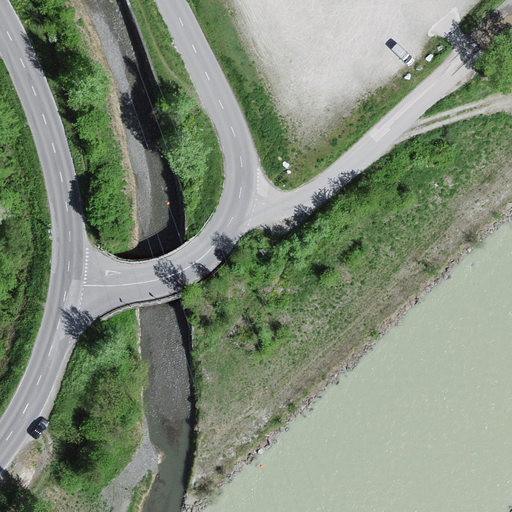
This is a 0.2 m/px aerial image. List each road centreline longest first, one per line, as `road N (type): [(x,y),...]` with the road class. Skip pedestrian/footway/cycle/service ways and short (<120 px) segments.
road 1 (tertiary): [(170,0),(235,138),(239,200),(212,246),(176,272),(138,283),(66,284)]
road 2 (track): [(239,200),(278,203),(312,193),(511,13)]
road 3 (tertiary): [(66,284),(68,224),(57,161),(0,19)]
road 4 (tertiary): [(0,448),(36,388),(66,284)]
